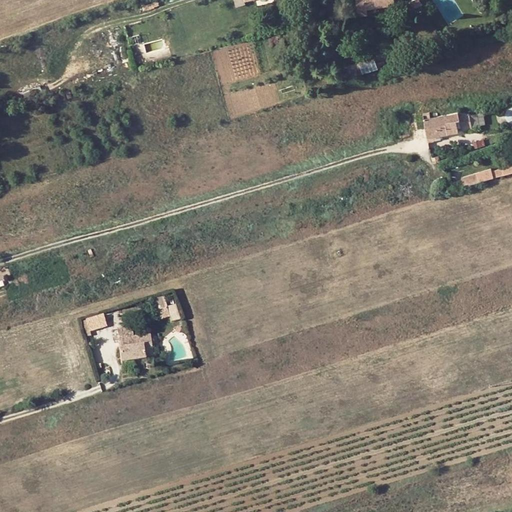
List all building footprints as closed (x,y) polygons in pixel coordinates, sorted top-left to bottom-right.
[(357,0),(360,14),(368,13),(367,7),(395,3),(394,0),(357,0)] [(408,9),(422,4),(419,0),(409,0),(405,2),(408,9)] [(375,57),(379,67),(391,64),(388,55),(384,56),(383,53),(375,56),(375,57)] [(360,62),(364,72),(379,67),(375,57),(360,62)] [(348,65),(351,76),(364,72),(360,62),(348,65)] [(429,111),(424,112),(426,127),(428,136),(435,136),(458,132),(458,130),(457,120),(461,119),(462,129),(471,128),(469,113),(460,112),(431,117),(429,111)] [(463,177),(466,185),(511,171),(511,158),(511,159),(511,160),(511,162),(502,165),(503,168),(492,171),(491,168),(463,177)] [(172,321),(179,319),(174,304),(167,306),(172,321)] [(85,331),(105,327),(103,314),(82,318),(85,331)] [(122,361),(146,358),(145,356),(145,351),(152,350),(150,335),(128,338),(130,346),(120,347),(122,361)]
